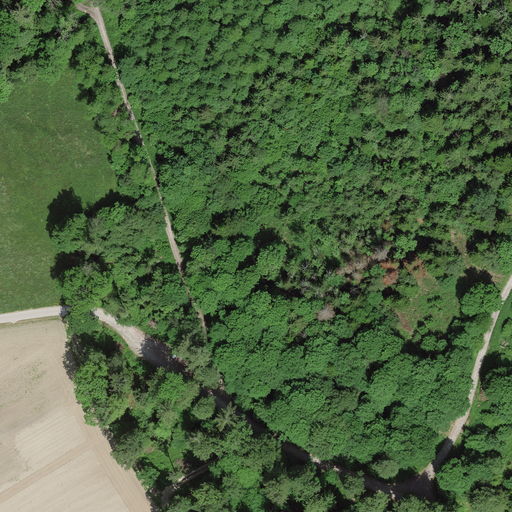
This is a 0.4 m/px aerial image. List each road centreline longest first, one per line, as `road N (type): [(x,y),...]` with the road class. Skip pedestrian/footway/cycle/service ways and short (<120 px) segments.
road 1 (track): [(226,407),(93,0)]
road 2 (track): [(100,314),(286,448),(410,503)]
road 3 (track): [(410,503),(471,400),(491,324),(511,282)]
road 4 (track): [(168,511),(165,501),(181,479),(237,451),(253,426)]
